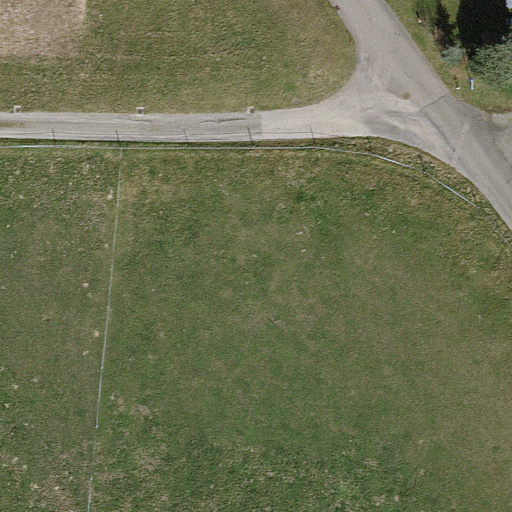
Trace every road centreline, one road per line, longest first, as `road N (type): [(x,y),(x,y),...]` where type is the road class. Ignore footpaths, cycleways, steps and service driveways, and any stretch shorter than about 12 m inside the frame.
road 1 (track): [(511,114),(0,115)]
road 2 (unclassified): [(352,0),(511,209)]
